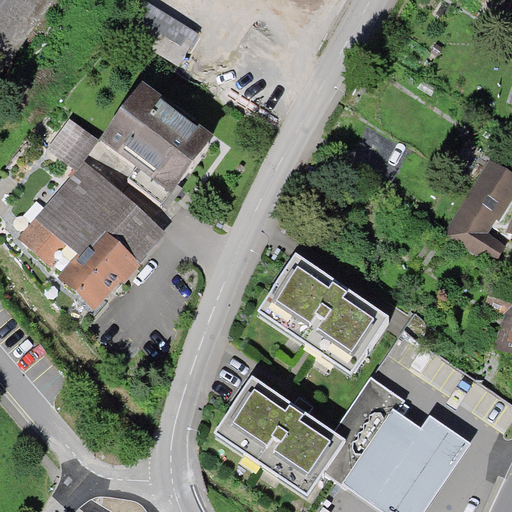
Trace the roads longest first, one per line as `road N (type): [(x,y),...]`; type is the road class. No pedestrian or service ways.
road 1 (residential): [(370,0),(232,256),(172,439),(169,480)]
road 2 (residential): [(0,365),(87,476)]
